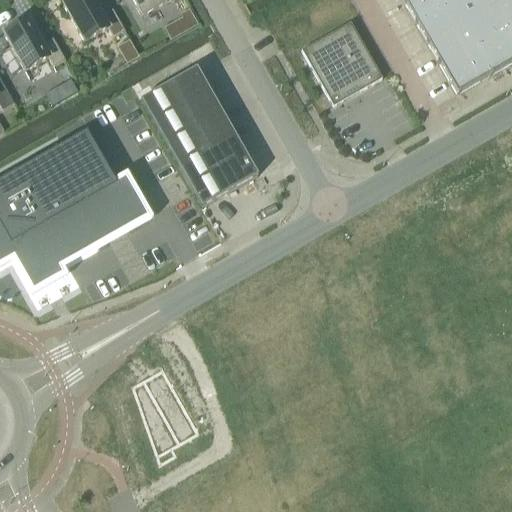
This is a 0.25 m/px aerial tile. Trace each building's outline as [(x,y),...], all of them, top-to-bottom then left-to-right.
[(91,0),(73,0),(62,7),(84,44),(107,31),(112,40),(124,33),(112,12),(101,18),(91,0)] [(131,0),(141,17),(165,4),(165,5),(174,0),(131,0)] [(511,0),(400,0),(456,96),(511,64),(511,0)] [(189,12),(180,17),(189,31),(197,27),(189,12)] [(27,22),(3,36),(24,73),(47,60),(53,69),(65,63),(52,41),(42,47),(27,22)] [(349,25),(300,53),(332,109),(351,98),(381,81),(349,25)] [(195,72),(139,103),(201,211),(256,179),(195,72)] [(61,86),(68,99),(77,93),(70,81),(61,86)] [(0,110),(1,113),(13,106),(0,82),(0,110)] [(0,269),(13,262),(30,292),(33,298),(66,279),(63,272),(61,269),(107,243),(107,244),(126,233),(125,232),(146,221),(150,218),(126,175),(113,183),(85,134),(83,135),(63,147),(0,182),(0,269)] [(162,371),(129,389),(158,470),(176,460),(172,452),(196,436),(162,371)]
